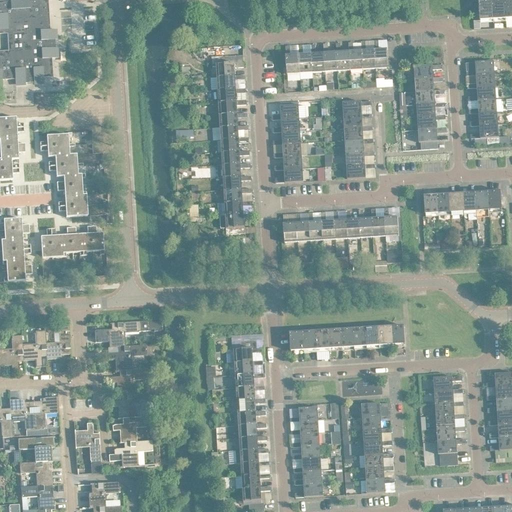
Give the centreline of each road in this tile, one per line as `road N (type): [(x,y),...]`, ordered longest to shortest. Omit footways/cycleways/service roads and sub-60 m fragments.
road 1 (residential): [(263,206),(253,47),(260,37),(448,24),(452,38)]
road 2 (unclassified): [(130,296),(110,2)]
road 3 (tertiary): [(271,288),(424,277),(497,315)]
road 4 (residential): [(263,206),(371,201),(404,179),(462,176)]
road 5 (residential): [(276,373),(469,362)]
road 6 (tertiary): [(130,296),(271,288)]
road 7 (residential): [(462,176),(452,38)]
road 8 (residential): [(276,373),(286,511)]
road 9 (residential): [(469,362),(477,492)]
